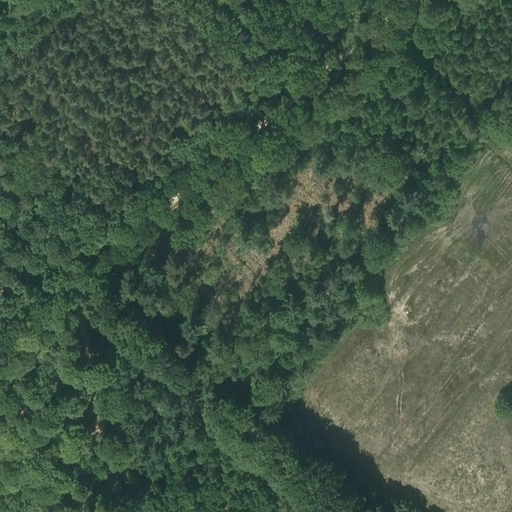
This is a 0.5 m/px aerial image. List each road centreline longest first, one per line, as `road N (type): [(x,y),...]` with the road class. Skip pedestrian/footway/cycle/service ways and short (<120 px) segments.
road 1 (track): [(410,0),(84,275)]
road 2 (track): [(84,275),(78,296),(85,351),(116,511)]
